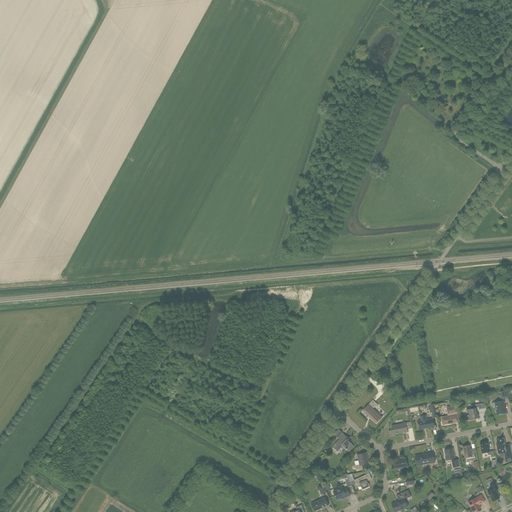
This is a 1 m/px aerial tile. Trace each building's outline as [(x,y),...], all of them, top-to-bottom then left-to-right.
[(502,400),(494,402),(497,414),(506,412),(504,398),(508,398),(506,390),(500,391),(502,400)] [(378,405),(373,400),(363,411),(376,423),(382,417),(373,408),(375,406),(376,407),(378,405)] [(431,409),(433,417),(436,417),(433,403),(430,404),(430,406),(428,406),(429,409),(431,409)] [(471,408),(466,409),(468,420),(478,418),(478,414),(476,414),(475,408),(476,408),(476,407),(478,407),(479,409),(482,408),(481,403),(470,405),(471,408)] [(448,416),(441,417),(443,425),(458,422),(455,406),(447,407),(448,416)] [(427,419),(426,415),(420,416),(421,421),(418,421),(419,428),(425,427),(425,428),(434,426),(433,418),(427,419)] [(407,432),(406,423),(391,425),(393,434),(407,432)] [(334,434),(338,438),(339,436),(341,437),(332,446),(337,450),(342,445),(349,452),(354,446),(348,440),(349,439),(344,434),(343,435),(341,434),(342,433),(338,429),(334,434)] [(505,445),(504,438),(496,439),(497,443),(496,443),(498,454),(499,453),(500,458),(505,457),(506,462),(511,460),(511,455),(511,454),(509,444),(505,445)] [(490,451),(488,441),(480,443),(482,453),(487,452),(488,455),(490,454),(491,457),(495,456),(493,450),(490,451)] [(474,452),(471,453),(470,445),(462,446),(463,450),(464,450),(465,457),(466,457),(467,461),(476,459),(474,452)] [(451,459),(453,467),(459,466),(458,459),(454,460),(453,458),(455,458),(453,448),(444,450),(446,456),(445,456),(446,460),(451,459)] [(366,452),(357,454),(359,464),(354,465),(355,470),(363,468),(362,464),(368,463),(366,452)] [(417,465),(434,462),(432,452),(415,456),(417,465)] [(408,466),(406,457),(393,460),(395,470),(407,467),(408,472),(411,471),(410,465),(408,466)] [(354,480),(351,473),(346,475),(351,486),(356,483),(357,485),(360,484),(362,490),(369,486),(367,481),(371,479),(369,473),(354,480)] [(351,486),(346,475),(342,477),(338,479),(339,481),(343,479),(344,482),(345,481),(348,487),(351,486)] [(500,497),(495,490),(498,488),(495,482),(490,485),(492,489),(487,491),(492,501),(500,497)] [(333,491),(334,492),(337,500),(343,497),(343,498),(350,495),(347,487),(343,489),(342,487),(333,491)] [(405,499),(411,496),(408,490),(396,495),(399,500),(391,504),(395,511),(408,506),(405,499)] [(432,501),(436,495),(432,492),(427,497),(432,501)] [(485,501),(481,495),(475,498),(468,502),(473,511),(480,507),(478,504),(480,503),(481,503),(485,501)] [(325,497),(311,503),(315,511),(328,505),(325,497)]
